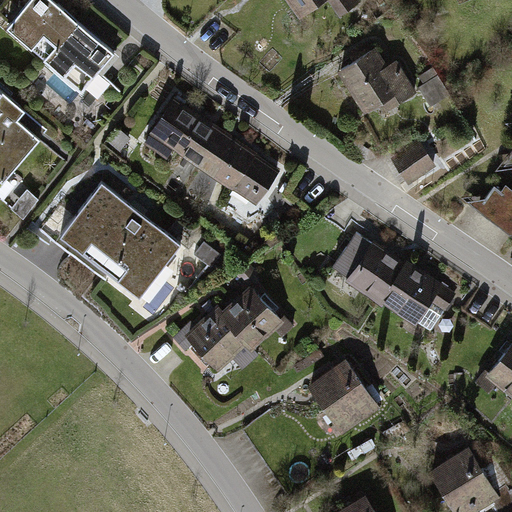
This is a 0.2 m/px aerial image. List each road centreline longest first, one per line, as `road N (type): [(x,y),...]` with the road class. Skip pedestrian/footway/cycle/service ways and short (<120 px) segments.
road 1 (residential): [(122,0),(167,41),(511,289)]
road 2 (residential): [(249,511),(140,372),(0,255)]
